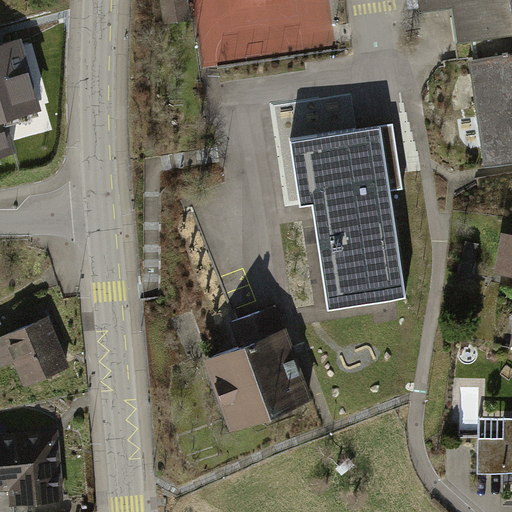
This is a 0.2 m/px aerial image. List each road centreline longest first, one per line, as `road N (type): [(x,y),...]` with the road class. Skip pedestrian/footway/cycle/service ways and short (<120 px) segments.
road 1 (tertiary): [(125,511),(104,218)]
road 2 (tertiary): [(104,218),(95,0)]
